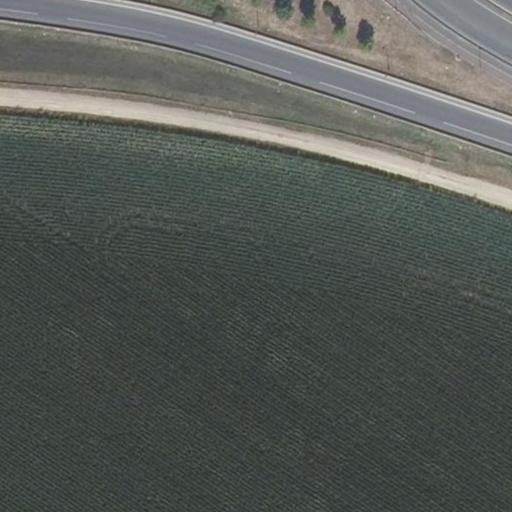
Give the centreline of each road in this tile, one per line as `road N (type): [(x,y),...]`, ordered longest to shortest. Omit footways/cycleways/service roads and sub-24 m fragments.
road 1 (trunk): [(0,2),(218,37),(511,134)]
road 2 (track): [(511,203),(328,146),(147,111),(0,99)]
